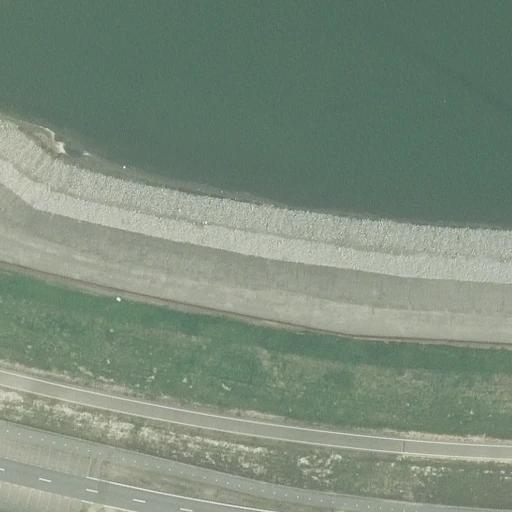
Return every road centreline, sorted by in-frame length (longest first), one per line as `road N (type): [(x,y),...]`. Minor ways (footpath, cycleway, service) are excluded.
road 1 (track): [(511,260),(190,224),(0,172)]
road 2 (unclassified): [(206,511),(0,467)]
